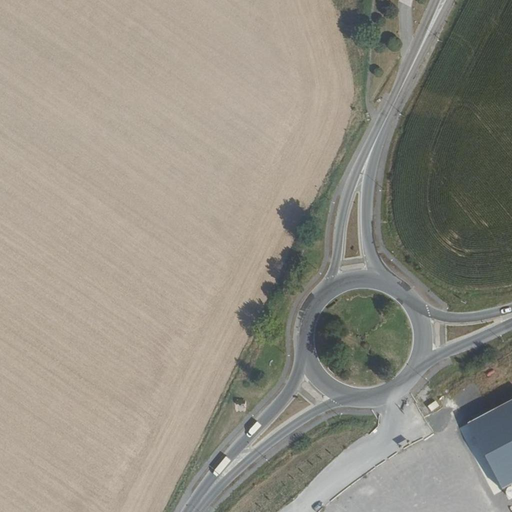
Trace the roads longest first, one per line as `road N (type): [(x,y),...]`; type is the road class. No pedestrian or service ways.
road 1 (tertiary): [(436,0),(349,188),(323,296)]
road 2 (tertiary): [(391,286),(369,241),(371,170),(452,0)]
road 3 (secondary): [(305,345),(292,386),(200,501)]
road 4 (secondary): [(200,501),(287,430),(347,396)]
road 5 (track): [(297,511),(351,460),(401,427),(393,407)]
road 6 (track): [(374,0),(367,104),(380,119)]
